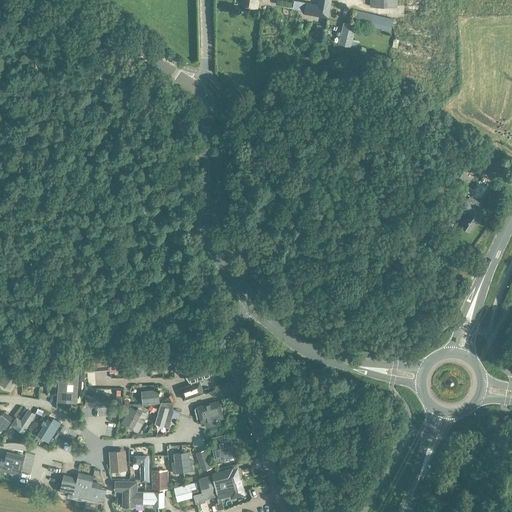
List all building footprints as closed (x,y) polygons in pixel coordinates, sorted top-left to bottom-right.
[(319,0),(318,5),(307,3),(305,14),(328,18),(330,8),(331,0),(319,0)] [(390,32),(392,24),(394,19),(355,10),(351,23),(390,32)] [(400,24),(413,27),(415,21),(402,18),(400,24)] [(339,33),(339,36),(342,37),(340,44),(357,48),(358,41),(353,40),(356,26),(345,24),(341,24),(340,29),(343,30),(343,33),(339,33)] [(484,168),(495,154),(487,148),(476,162),(484,168)] [(481,201),(492,182),(484,178),(473,197),(481,201)] [(478,201),(470,196),(463,206),(463,207),(458,215),(464,218),(460,224),(471,232),(480,218),(475,215),(482,204),(478,201)] [(176,368),(181,368),(181,363),(186,363),(186,361),(185,352),(175,353),(176,368)] [(162,369),(167,369),(167,363),(171,363),(171,369),(176,368),(175,353),(166,354),(161,354),(162,369)] [(151,365),(152,365),(157,365),(158,370),(162,369),(161,354),(152,355),(150,355),(151,365)] [(150,355),(133,356),(121,357),(122,367),(129,367),(129,371),(130,371),(134,370),(134,367),(151,365),(150,355)] [(85,360),(86,370),(111,368),(111,372),(116,372),(116,368),(122,367),(121,357),(110,358),(85,360)] [(184,400),(203,393),(200,382),(197,383),(196,379),(212,373),(207,358),(184,366),(189,381),(191,381),(192,384),(180,389),(184,400)] [(9,368),(0,381),(11,388),(22,372),(12,366),(10,369),(9,368)] [(41,366),(27,367),(28,384),(28,385),(42,385),(41,366)] [(60,372),(57,401),(76,402),(76,403),(77,403),(79,373),(60,372)] [(158,390),(142,391),(143,404),(159,402),(158,390)] [(110,393),(86,394),(86,408),(110,406),(110,393)] [(156,424),(165,426),(169,428),(175,409),(173,409),(174,403),(174,402),(173,402),(161,402),(160,406),(156,423),(156,424)] [(199,407),(203,423),(222,418),(218,402),(199,407)] [(125,416),(121,423),(138,433),(149,414),(138,407),(137,410),(130,406),(129,408),(126,407),(122,414),(125,416)] [(16,417),(11,424),(16,427),(17,426),(23,430),(34,413),(28,409),(20,420),(16,417)] [(93,422),(104,423),(105,411),(94,411),(93,422)] [(8,420),(7,419),(9,416),(4,413),(2,415),(1,415),(0,416),(0,431),(3,428),(5,429),(11,422),(8,421),(8,420)] [(48,419),(38,435),(49,442),(61,423),(54,418),(52,422),(48,419)] [(62,448),(77,435),(71,428),(56,440),(62,448)] [(214,446),(212,446),(216,463),(235,459),(231,440),(225,442),(224,437),(213,440),(214,446)] [(206,449),(196,453),(202,471),(212,468),(206,449)] [(126,450),(109,451),(111,472),(127,470),(126,450)] [(174,462),(171,462),(173,474),(194,471),(193,459),(190,459),(189,452),(173,454),(174,462)] [(19,473),(23,455),(21,455),(17,454),(16,459),(7,457),(2,455),(0,461),(0,467),(3,468),(2,471),(11,473),(14,474),(16,474),(18,473),(19,473)] [(134,456),(134,463),(141,463),(141,481),(148,481),(148,456),(134,456)] [(36,481),(41,461),(27,459),(23,478),(36,481)] [(152,470),(152,489),(168,489),(168,470),(152,470)] [(212,475),(213,475),(218,496),(218,498),(241,493),(236,470),(227,472),(227,471),(212,475)] [(92,477),(79,474),(78,479),(78,480),(75,492),(77,492),(86,494),(87,494),(90,482),(91,482),(92,477)] [(218,496),(213,475),(199,479),(201,489),(202,492),(194,494),(196,505),(206,502),(205,500),(218,496)] [(75,492),(78,480),(78,479),(68,477),(67,483),(63,482),(61,491),(69,493),(69,496),(76,498),(77,492),(75,492)] [(115,481),(115,492),(122,492),(122,507),(136,508),(136,504),(144,504),(145,491),(138,491),(138,481),(115,481)] [(101,485),(91,482),(90,482),(87,494),(86,494),(85,500),(97,503),(99,497),(103,498),(105,489),(101,488),(101,485)] [(195,482),(174,488),(178,502),(194,498),(192,491),(197,490),(195,482)] [(145,491),(144,504),(153,505),(153,507),(165,507),(165,492),(145,491)]
